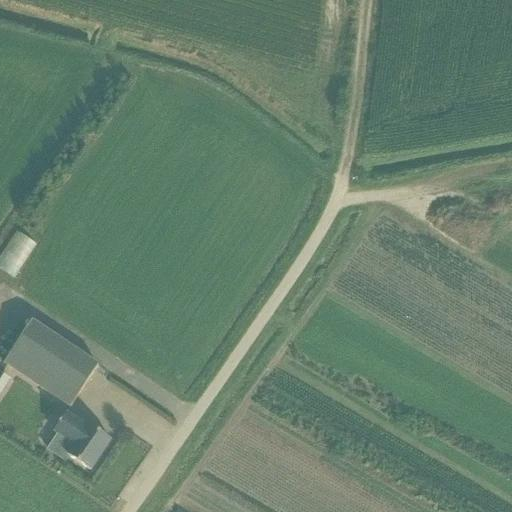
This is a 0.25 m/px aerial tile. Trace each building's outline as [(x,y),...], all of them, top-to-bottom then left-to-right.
[(29,231),(4,265),(23,279),(48,245),(29,231)] [(98,367),(81,356),(31,322),(3,364),(53,397),(70,408),(98,367)] [(0,376),(0,391),(2,393),(9,382),(0,376)] [(0,419),(12,422),(14,407),(0,405),(0,419)] [(56,436),(46,451),(65,464),(69,458),(90,472),(110,441),(87,426),(87,427),(73,418),(65,412),(52,433),(56,436)]
